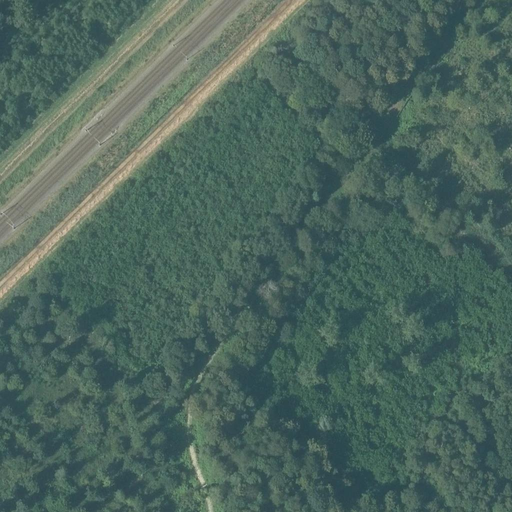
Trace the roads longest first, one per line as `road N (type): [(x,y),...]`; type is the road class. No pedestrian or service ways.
road 1 (track): [(206,511),(185,387),(341,192),(479,0)]
road 2 (track): [(304,0),(0,299)]
road 3 (track): [(276,0),(0,269)]
road 4 (track): [(0,192),(196,0)]
road 5 (track): [(0,169),(172,0)]
